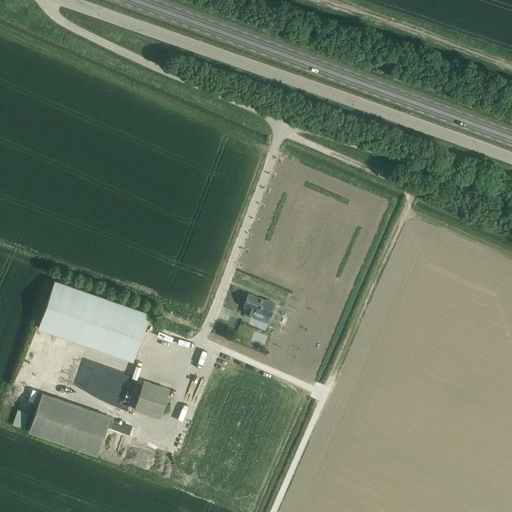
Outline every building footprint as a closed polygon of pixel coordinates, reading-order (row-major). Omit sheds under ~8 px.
[(37,327),(132,360),(149,312),(54,279),(37,327)] [(266,301),(258,298),(248,294),(244,306),(247,307),(245,313),(252,316),(254,310),(270,316),(275,303),(266,300),(266,301)] [(279,333),(272,351),(284,356),(291,337),(279,333)] [(91,363),(83,386),(129,403),(138,379),(91,363)] [(133,408),(145,412),(155,416),(160,418),(161,414),(164,405),(169,390),(165,388),(143,380),(140,390),(133,408)] [(110,416),(42,392),(28,432),(96,456),(110,416)] [(28,428),(33,412),(21,408),(16,424),(28,428)]
